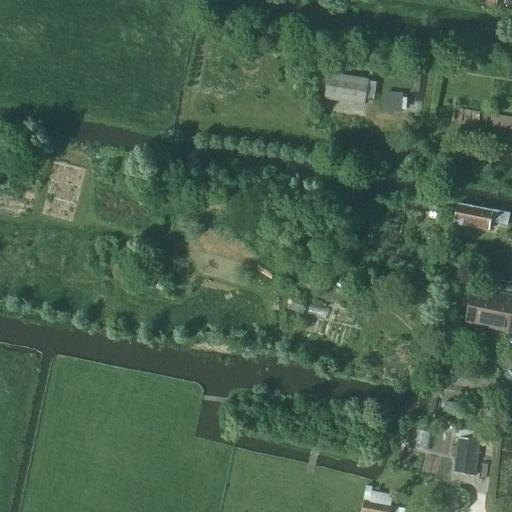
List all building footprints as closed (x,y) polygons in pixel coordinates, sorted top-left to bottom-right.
[(329,73),(325,100),(364,106),(368,79),(329,73)] [(386,92),(384,113),(401,114),(403,94),(386,92)] [(511,117),(492,115),(490,127),(511,129),(511,117)] [(507,227),(509,214),(457,203),(453,223),(489,230),(491,223),(507,227)] [(511,298),(472,290),(466,321),(511,330),(511,298)] [(445,401),(444,411),(452,412),(453,402),(445,401)] [(460,438),(456,474),(475,477),(479,440),(481,426),(462,423),(460,438)] [(427,449),(430,426),(418,424),(414,447),(427,449)] [(363,501),(360,511),(389,511),(391,506),(363,501)]
